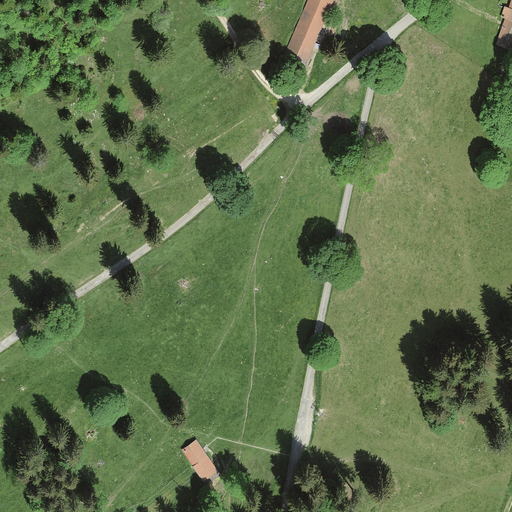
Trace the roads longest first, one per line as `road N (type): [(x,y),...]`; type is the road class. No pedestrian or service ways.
road 1 (unclassified): [(379,44),(195,212),(0,349)]
road 2 (unclassified): [(379,44),(283,511)]
road 3 (track): [(209,0),(262,81),(305,106)]
